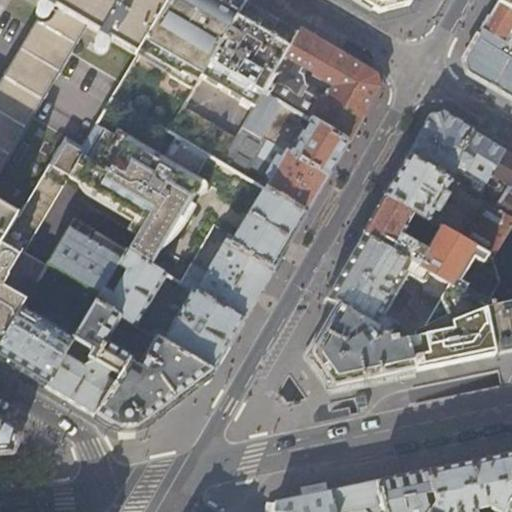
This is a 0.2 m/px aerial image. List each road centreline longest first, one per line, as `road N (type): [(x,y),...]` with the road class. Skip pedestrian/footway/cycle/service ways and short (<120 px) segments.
road 1 (residential): [(418,75),(188,476)]
road 2 (secondary): [(188,476),(511,404)]
road 3 (residential): [(0,388),(84,437),(109,495)]
road 4 (residential): [(290,0),(418,75)]
